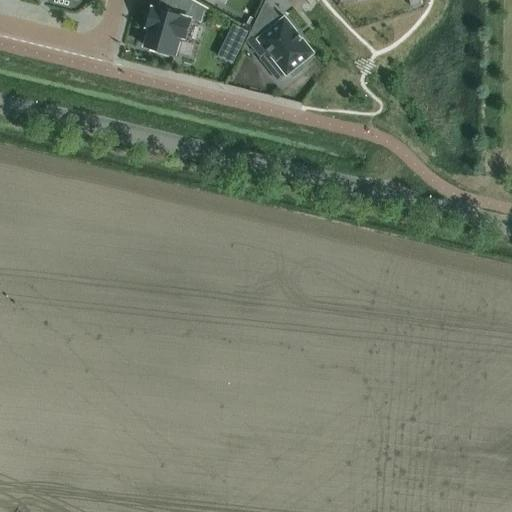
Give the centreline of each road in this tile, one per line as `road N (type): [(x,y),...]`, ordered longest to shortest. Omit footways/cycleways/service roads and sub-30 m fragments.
road 1 (unclassified): [(0,102),(511,225)]
road 2 (residential): [(116,0),(102,51),(0,28)]
